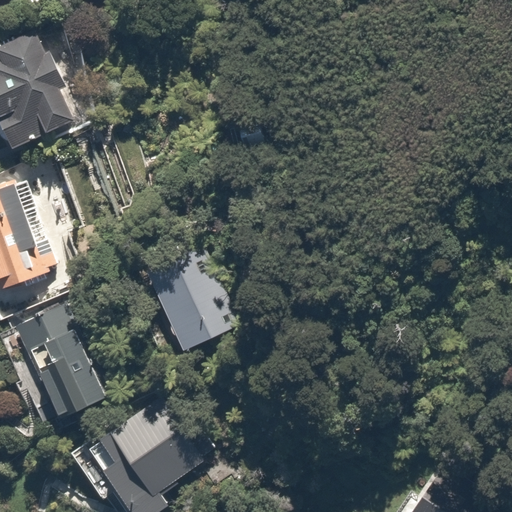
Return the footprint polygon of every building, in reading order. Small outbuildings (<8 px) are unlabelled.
[(0,0),(0,11),(21,0),(0,0)] [(133,44),(105,0),(87,0),(66,13),(98,65),(133,44)] [(77,117),(39,26),(0,42),(0,136),(4,147),(77,117)] [(264,109),(224,114),(229,155),(269,150),(264,109)] [(36,165),(0,180),(0,283),(14,277),(22,295),(81,269),(36,165)] [(194,243),(146,263),(178,344),(227,324),(194,243)] [(68,303),(16,329),(61,418),(112,392),(68,303)] [(159,487),(206,461),(167,391),(84,437),(126,511),(156,511),(169,505),(159,487)] [(479,511),(399,466),(372,511),(479,511)] [(268,511),(247,485),(212,511),(268,511)]
